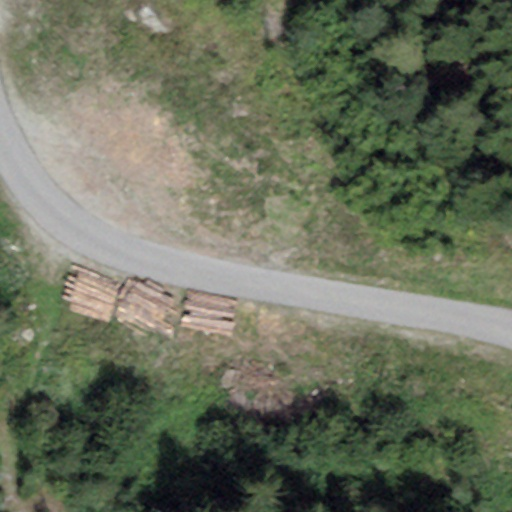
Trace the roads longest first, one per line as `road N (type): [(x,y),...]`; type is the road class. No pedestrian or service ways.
road 1 (track): [(0,139),(39,199),(81,234),(131,256),(511,331)]
road 2 (track): [(81,234),(120,511)]
